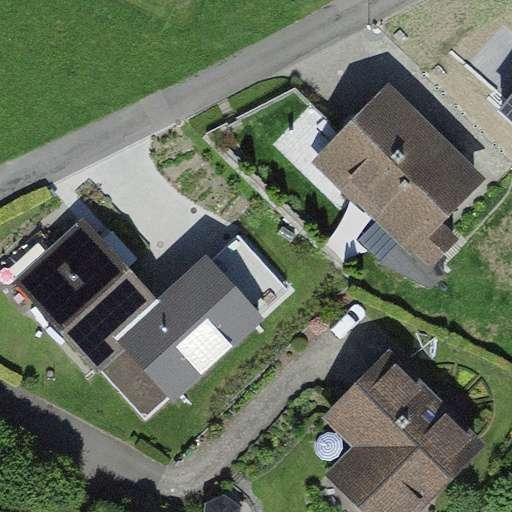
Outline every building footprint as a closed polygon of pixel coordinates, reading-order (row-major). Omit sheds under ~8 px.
[(470,110),(495,85),(451,39),(425,64),(470,110)] [(484,167),(389,77),(307,164),(402,253),(484,167)] [(511,98),(503,109),(511,116),(511,98)] [(170,312),(87,217),(20,274),(103,370),(170,312)] [(326,472),(367,511),(416,511),(487,440),(390,346),(324,414),(354,443),(326,472)] [(171,405),(145,428),(173,459),(198,436),(171,405)]
